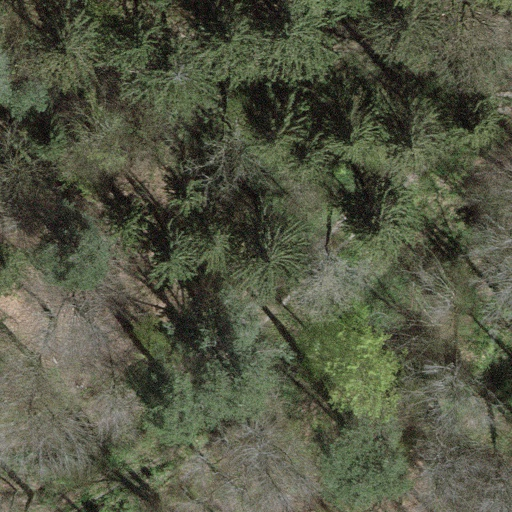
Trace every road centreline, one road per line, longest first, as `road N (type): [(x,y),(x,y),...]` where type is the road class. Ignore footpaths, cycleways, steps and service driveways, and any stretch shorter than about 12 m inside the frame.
road 1 (track): [(511,99),(461,128),(370,207),(238,343),(112,422),(0,453)]
road 2 (track): [(0,64),(511,35)]
